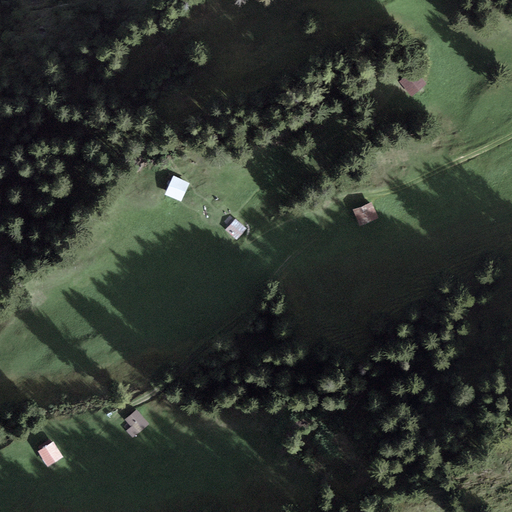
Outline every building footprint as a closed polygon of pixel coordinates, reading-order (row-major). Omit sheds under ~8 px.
[(415,69),(399,82),(411,97),(427,84),(415,69)] [(190,183),(173,176),(165,194),(181,202),(190,183)] [(371,202),(353,210),(361,227),(379,219),(371,202)] [(247,229),(235,218),(225,230),(237,240),(247,229)] [(149,424),(136,410),(125,420),(131,427),(126,431),(133,438),(149,424)] [(63,457),(53,441),(37,451),(47,467),(63,457)]
